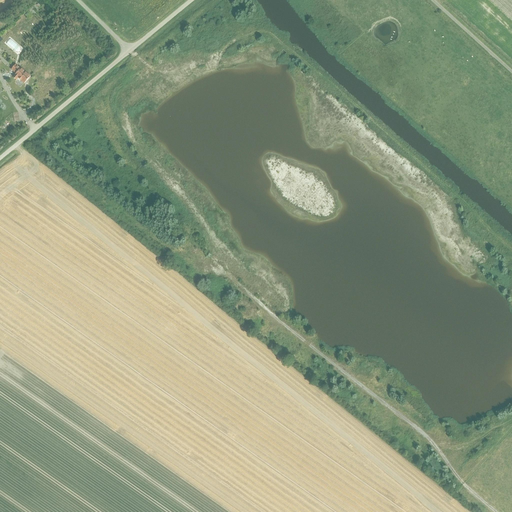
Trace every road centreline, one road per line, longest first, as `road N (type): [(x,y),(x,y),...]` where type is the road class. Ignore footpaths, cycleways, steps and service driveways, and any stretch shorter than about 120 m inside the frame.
road 1 (track): [(511,251),(295,54),(252,32)]
road 2 (unclassified): [(0,158),(129,50)]
